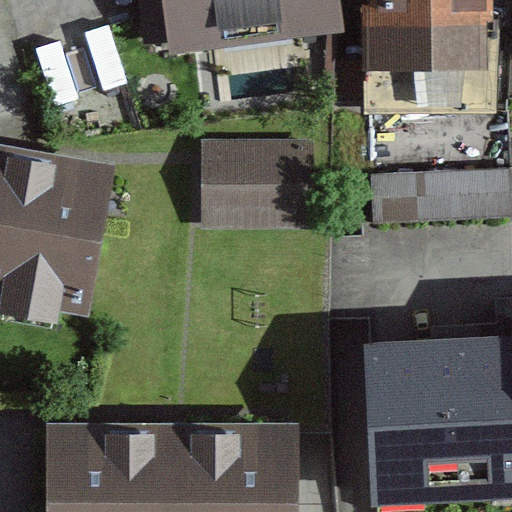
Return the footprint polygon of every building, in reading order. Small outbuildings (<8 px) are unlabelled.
[(301,59),(294,12),(327,8),(325,0),(144,0),(150,41),(183,36),(184,43),(198,41),(197,30),(212,24),(219,71),(301,59)] [(367,0),(373,223),(511,216),(511,188),(508,108),(492,107),(496,14),(470,5),(469,0),(367,0)] [(204,144),(204,203),(310,203),(310,143),(204,144)] [(0,286),(84,302),(106,173),(0,154),(0,286)] [(493,477),(511,476),(511,298),(497,299),(499,344),(369,349),(375,483),(424,481),(424,490),(494,486),(493,477)] [(54,433),(53,511),(290,511),(291,433),(183,433),(183,438),(162,438),(162,433),(54,433)]
